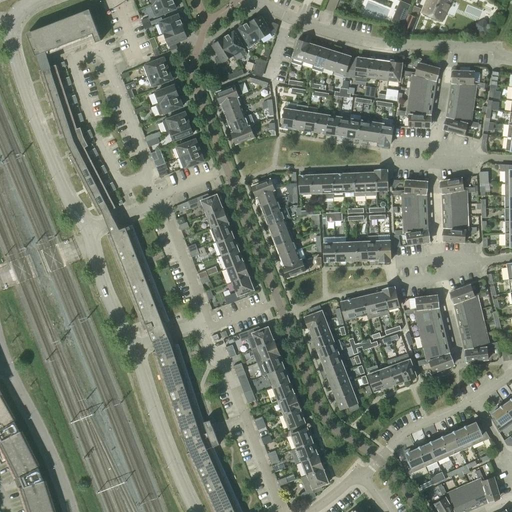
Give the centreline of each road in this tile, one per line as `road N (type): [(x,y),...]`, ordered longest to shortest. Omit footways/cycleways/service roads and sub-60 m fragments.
road 1 (residential): [(511,59),(488,47),(328,34),(253,0)]
road 2 (residential): [(88,232),(26,98),(13,29)]
road 3 (residential): [(202,326),(205,311),(157,203),(88,232)]
road 4 (residential): [(281,511),(225,364),(202,326)]
road 5 (residential): [(196,511),(162,443),(133,346)]
road 6 (residential): [(70,511),(6,367)]
road 7 (residential): [(363,477),(401,434),(473,399)]
road 8 (residential): [(133,346),(88,232)]
road 9 (residential): [(390,156),(511,160)]
